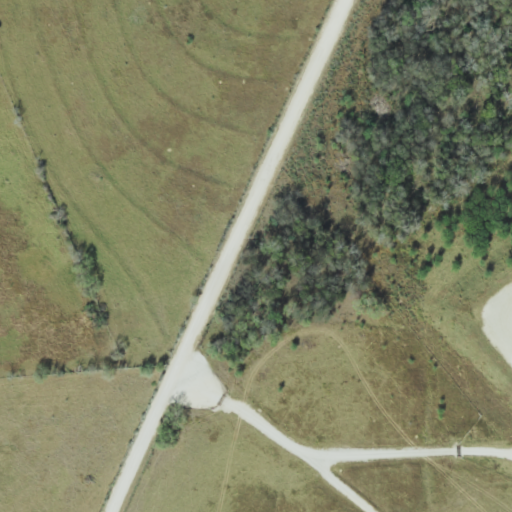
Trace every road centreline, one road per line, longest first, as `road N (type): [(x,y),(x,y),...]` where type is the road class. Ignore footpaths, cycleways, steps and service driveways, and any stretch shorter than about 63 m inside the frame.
road 1 (residential): [(114,511),(348,0)]
road 2 (residential): [(185,359),(369,511)]
